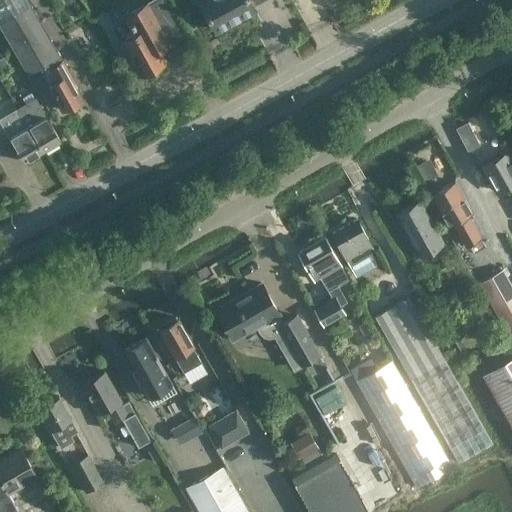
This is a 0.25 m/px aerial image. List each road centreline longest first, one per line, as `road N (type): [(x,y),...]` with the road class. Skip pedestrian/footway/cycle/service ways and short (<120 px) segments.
road 1 (residential): [(511,47),(0,343)]
road 2 (tertiary): [(0,242),(436,0)]
